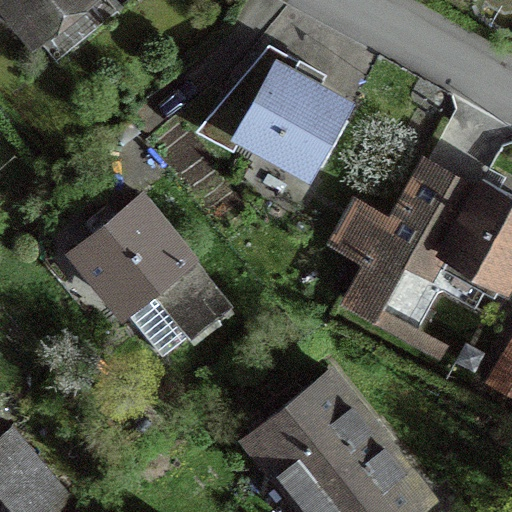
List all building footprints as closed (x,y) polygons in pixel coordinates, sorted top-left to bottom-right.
[(41,37),(57,58),(124,6),(118,0),(0,0),(0,3),(33,44),(41,37)] [(230,130),(310,175),(356,94),(276,48),(230,130)] [(511,282),(511,183),(478,165),(474,173),(427,147),(423,145),(388,207),(361,257),(339,297),(440,352),(448,337),(383,302),(406,261),(433,276),(441,261),(496,291),(502,281),(510,286),(511,282)] [(269,182),(266,195),(273,206),(286,209),(297,202),(300,189),(293,178),(280,175),(269,182)] [(193,342),(236,308),(231,302),(234,300),(196,253),(200,250),(145,182),(67,245),(122,313),(127,309),(163,355),(187,336),(193,342)] [(326,238),(361,257),(388,207),(354,188),(326,238)] [(511,335),(490,376),(511,388),(511,335)] [(475,367),(486,348),(466,337),(456,357),(475,367)] [(406,511),(438,487),(333,356),(239,430),(245,437),(242,440),(264,467),(267,465),(304,511),(406,511)] [(0,492),(15,511),(13,511),(73,511),(80,507),(13,423),(0,432),(0,492)] [(269,511),(292,511),(293,503),(287,495),(277,494),(269,501),(269,511)]
